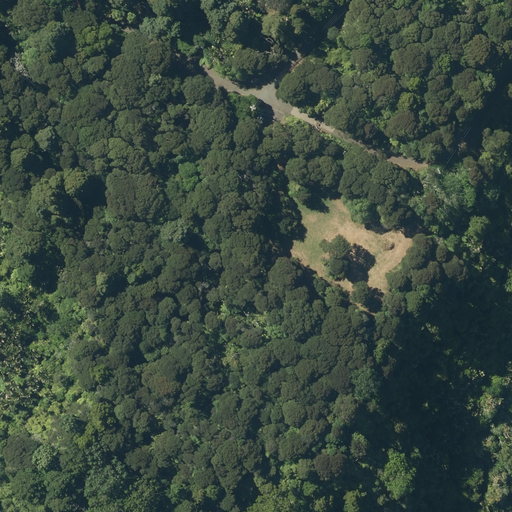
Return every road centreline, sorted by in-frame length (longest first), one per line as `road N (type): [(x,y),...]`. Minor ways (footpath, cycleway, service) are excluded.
road 1 (track): [(78,0),(140,41),(263,95),(334,141),(399,158),(459,151),(476,131),(507,0)]
road 2 (residential): [(349,0),(263,95)]
